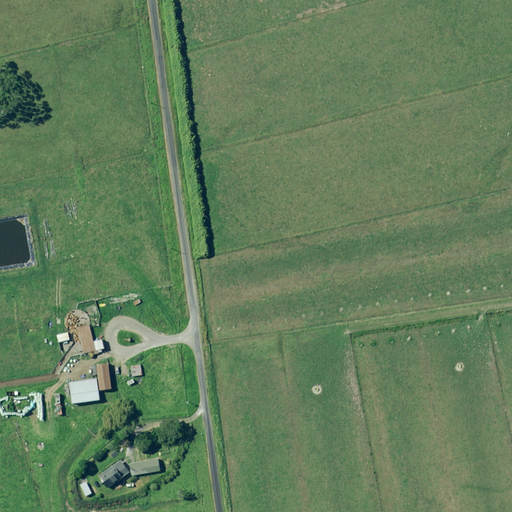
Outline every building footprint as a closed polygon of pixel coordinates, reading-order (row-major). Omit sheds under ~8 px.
[(83,354),(105,348),(103,340),(94,342),(89,325),(77,328),(83,354)] [(70,340),(68,333),(57,336),(59,343),(70,340)] [(98,379),(100,391),(112,389),(108,364),(97,366),(98,379)] [(142,375),(140,365),(131,367),(132,377),(142,375)] [(72,404),(100,400),(97,379),(69,383),(72,404)] [(160,472),(158,459),(130,464),(132,476),(160,472)] [(129,473),(121,462),(99,477),(108,489),(129,473)] [(92,494),(86,483),(80,486),(86,497),(92,494)]
